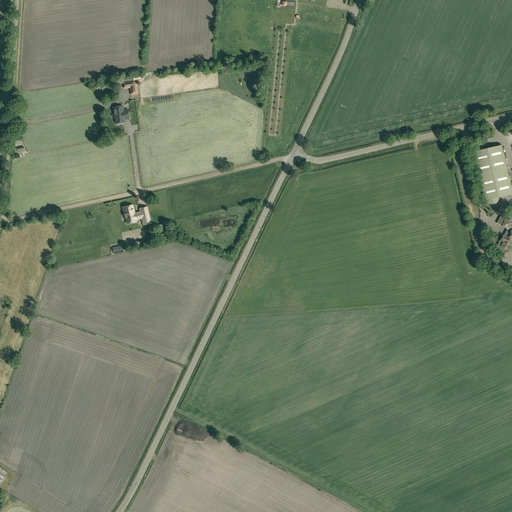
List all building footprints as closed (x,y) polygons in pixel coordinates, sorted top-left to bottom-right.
[(125,88),(131,87),(131,90),(130,90),(131,94),(136,93),(134,81),(124,82),(125,88)] [(121,105),(117,105),(117,107),(113,107),(114,115),(115,115),(116,123),(116,124),(121,124),(121,122),(124,122),(124,120),(129,119),(128,109),(123,110),(123,106),(121,106),(121,105)] [(500,197),(511,194),(511,187),(502,145),(474,151),(486,200),(488,200),(489,202),(492,204),(497,203),(499,200),(499,199),(500,199),(500,198),(500,197)] [(150,223),(146,207),(139,208),(140,211),(134,213),(132,205),(122,207),(124,214),(125,214),(127,223),(136,221),(135,219),(141,218),(143,225),(150,223)] [(497,223),(510,230),(511,225),(511,221),(501,216),(497,223)] [(198,223),(199,228),(218,225),(217,220),(198,223)] [(511,231),(508,237),(504,235),(501,240),(504,241),(501,246),(510,250),(511,245),(511,231)] [(113,248),(114,254),(124,252),(123,246),(113,248)]
